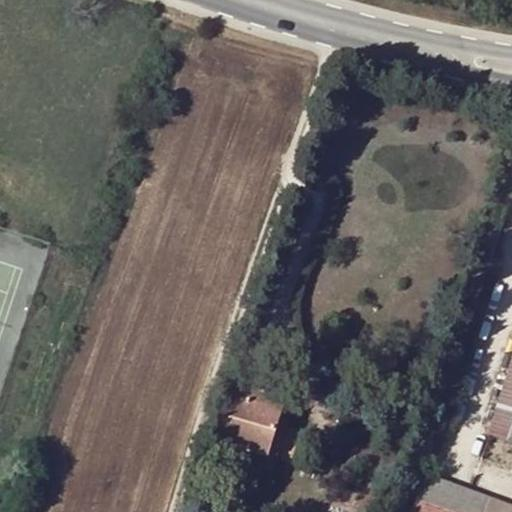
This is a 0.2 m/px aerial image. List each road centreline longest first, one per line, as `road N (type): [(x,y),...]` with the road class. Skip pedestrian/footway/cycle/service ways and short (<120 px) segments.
road 1 (unknown): [(340,16),(177,511)]
road 2 (tertiary): [(203,0),(355,53),(511,87)]
road 3 (tertiary): [(511,49),(283,0)]
